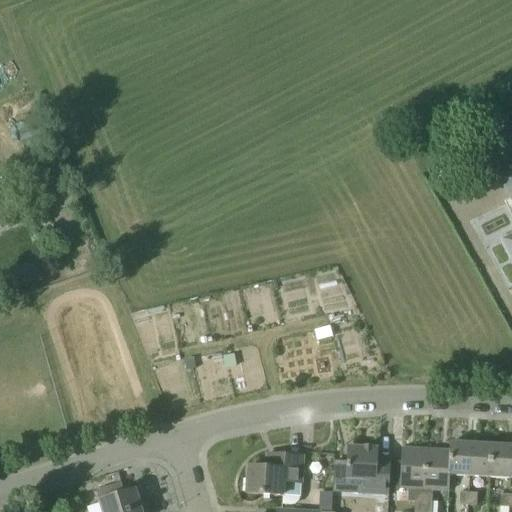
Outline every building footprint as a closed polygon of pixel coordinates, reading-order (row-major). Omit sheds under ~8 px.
[(510,202),(511,201),(511,169),(498,177),(509,200),(510,202)] [(511,235),(503,240),(511,258),(511,235)] [(36,262),(19,267),(24,284),(42,279),(36,262)] [(452,476),(454,443),(450,443),(450,451),(427,450),(423,511),(430,511),(432,491),(449,492),(450,476),(452,476)] [(478,478),(480,445),(454,443),(452,476),(478,478)] [(504,479),(506,446),(480,445),(478,478),(504,479)] [(373,494),(375,450),(348,448),(347,479),(363,480),(362,494),(373,494)] [(423,511),(427,450),(402,449),(401,462),(391,461),(389,489),(400,490),(399,502),(414,503),(413,511),(423,511)] [(388,495),(389,489),(391,461),(376,460),(377,450),(375,450),(373,494),(388,495)] [(301,497),(303,457),(273,455),(272,469),(248,468),(247,494),(283,496),(282,505),(291,506),(295,505),(299,502),(301,497)] [(141,511),(135,491),(124,495),(120,484),(96,492),(100,502),(99,502),(102,511),(141,511)] [(460,492),(459,506),(468,506),(468,493),(460,492)] [(468,506),(477,507),(477,493),(468,492),(468,506)] [(332,495),(331,511),(340,511),(341,495),(332,495)] [(508,508),(509,496),(500,495),(500,508),(508,508)]
